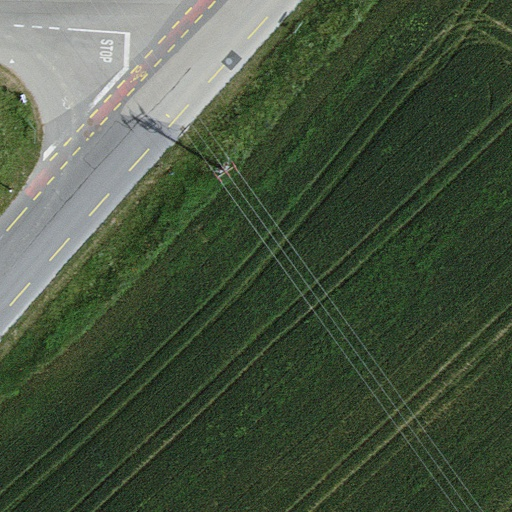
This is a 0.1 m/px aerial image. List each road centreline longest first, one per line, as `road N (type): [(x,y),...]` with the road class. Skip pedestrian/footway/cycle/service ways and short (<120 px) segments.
road 1 (tertiary): [(211,46),(0,281)]
road 2 (unclassified): [(0,24),(211,46)]
